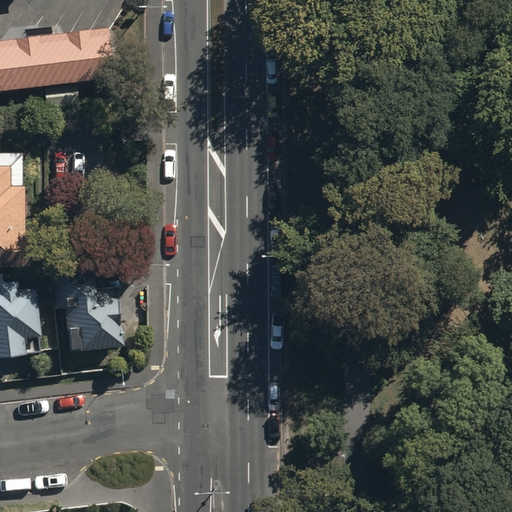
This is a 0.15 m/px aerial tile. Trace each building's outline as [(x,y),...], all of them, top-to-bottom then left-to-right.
[(0,0),(0,87),(106,74),(100,23),(0,36),(0,0)] [(76,84),(46,88),(47,103),(77,99),(76,84)] [(0,263),(27,264),(26,220),(19,220),(19,179),(5,179),(5,161),(0,161),(0,263)] [(93,273),(56,278),(60,308),(69,307),(73,348),(125,342),(119,287),(95,290),(93,273)] [(1,283),(0,278),(0,353),(42,349),(35,289),(18,291),(17,281),(1,283)]
